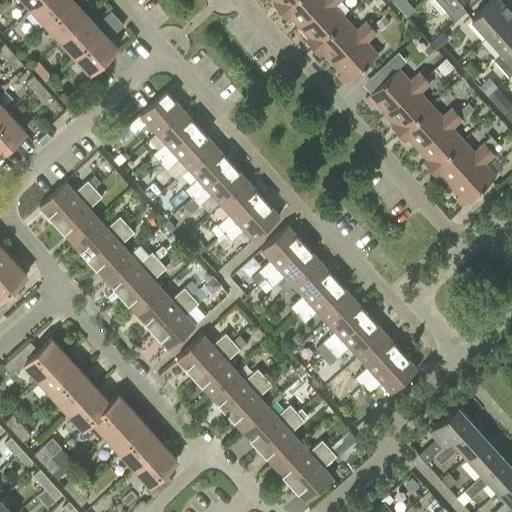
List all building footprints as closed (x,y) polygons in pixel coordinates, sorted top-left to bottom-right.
[(38,0),(30,7),(45,23),(70,0),(38,0)] [(70,0),(45,23),(59,39),(87,15),(77,3),(80,0),(70,0)] [(272,4),(279,12),(292,0),(275,0),(276,1),(272,4)] [(292,0),(279,12),(286,19),(289,16),(299,26),(327,0),(292,0)] [(338,0),(327,0),(299,26),(308,37),(305,40),(311,47),(344,17),(333,5),(338,0)] [(435,0),(454,20),(463,12),(455,3),(458,0),(435,0)] [(490,0),(470,18),(486,35),(511,11),(511,0),(507,0),(508,1),(504,5),(499,0),(490,0)] [(87,15),(59,39),(74,55),(117,17),(110,10),(102,18),(102,22),(97,26),(87,15)] [(511,11),(486,35),(501,52),(511,42),(511,11)] [(375,22),(381,29),(390,21),(384,14),(375,22)] [(123,25),(117,17),(74,55),(89,72),(116,47),(106,36),(111,32),(115,32),(123,25)] [(356,30),(344,17),(311,47),(318,55),(321,51),(331,62),(371,26),(366,21),(356,30)] [(376,31),(371,26),(331,62),(340,72),(337,76),(344,83),(377,53),(366,41),(376,31)] [(430,43),(436,49),(447,40),(441,34),(430,43)] [(494,59),(509,76),(511,73),(511,42),(501,52),(502,53),(494,59)] [(0,46),(0,53),(5,59),(12,53),(4,43),(0,46)] [(22,63),(12,53),(5,59),(14,69),(22,63)] [(445,58),(434,69),(440,76),(451,65),(445,58)] [(375,102),(384,112),(424,76),(419,71),(409,80),(398,67),(364,97),(371,105),(375,102)] [(26,81),(34,91),(42,85),(33,75),(26,81)] [(390,126),(397,133),(430,103),(419,91),(429,82),(424,76),(384,112),(394,122),(390,126)] [(51,95),(42,85),(34,91),(43,102),(51,95)] [(497,87),(488,96),(491,100),(501,91),(497,87)] [(148,120),(156,129),(183,106),(167,88),(127,123),(135,131),(148,120)] [(468,102),(456,112),(461,118),(473,108),(468,102)] [(0,122),(9,114),(0,103),(0,122)] [(441,116),(430,103),(397,133),(403,141),(407,137),(417,148),(456,112),(451,107),(441,116)] [(511,105),(503,113),(509,120),(511,117),(511,105)] [(160,159),(199,124),(183,106),(156,129),(165,139),(152,151),(160,159)] [(461,118),(456,112),(417,148),(426,158),(423,162),(429,169),(462,139),(451,127),(461,118)] [(0,152),(24,131),(9,114),(0,122),(0,152)] [(188,165),(215,142),(199,124),(160,159),(167,167),(180,156),(188,165)] [(473,151),(462,139),(429,169),(436,176),(439,173),(449,184),(496,141),(491,136),(473,151)] [(500,139),(496,141),(449,184),(458,194),(455,197),(462,205),(495,175),(484,162),(494,153),(504,144),(500,139)] [(180,205),(231,160),(215,142),(188,165),(197,175),(184,187),(186,188),(174,198),(180,205)] [(220,201),(247,178),(231,160),(180,205),(181,206),(183,205),(188,212),(199,203),(212,191),(220,201)] [(223,231),(262,196),(247,178),(220,201),(229,211),(216,223),(223,231)] [(38,205),(55,223),(94,187),(87,179),(74,191),(65,181),(38,205)] [(94,187),(55,223),(71,241),(97,217),(88,207),(101,195),(94,187)] [(279,215),(262,196),(223,231),(230,239),(243,228),(252,238),(279,215)] [(97,217),(71,241),(87,258),(126,223),(119,215),(106,227),(97,217)] [(126,223),(87,258),(103,276),(129,252),(121,243),(133,231),(126,223)] [(223,231),(216,223),(210,229),(217,236),(223,231)] [(264,277),(303,242),(287,224),(260,248),(269,258),(250,275),(257,283),(259,282),(264,277)] [(294,283),(319,260),(303,242),(264,277),(259,282),(266,290),(285,273),(294,283)] [(0,267),(11,258),(0,245),(0,267)] [(129,252),(103,276),(119,294),(158,258),(151,251),(138,262),(129,252)] [(11,258),(0,267),(0,297),(13,286),(26,274),(11,258)] [(158,258),(119,294),(135,312),(162,288),(153,279),(166,267),(158,258)] [(297,313),(335,278),(319,260),(294,283),(302,293),(290,305),(297,313)] [(219,284),(211,276),(204,283),(211,291),(219,284)] [(326,319),(352,296),(335,278),(297,313),(304,321),(317,309),(326,319)] [(151,330),(190,294),(183,286),(170,298),(162,288),(135,312),(151,330)] [(185,314),(198,302),(190,294),(151,330),(168,348),(194,324),(185,314)] [(329,349),(368,313),(352,296),(326,319),(335,329),(314,347),(321,355),(329,349)] [(358,355),(384,331),(368,313),(329,349),(336,357),(349,345),(358,355)] [(361,385),(400,349),(384,331),(358,355),(367,365),(354,376),(361,385)] [(202,333),(176,357),(193,375),(232,340),(225,332),(212,343),(202,333)] [(12,375),(24,364),(38,379),(65,354),(51,337),(37,350),(30,342),(4,365),(12,375)] [(232,340),(193,375),(209,393),(235,369),(226,360),(239,348),(232,340)] [(416,368),(400,349),(361,385),(368,393),(381,381),(390,391),(416,368)] [(65,354),(38,379),(52,395),(80,370),(65,354)] [(235,369),(209,393),(225,411),(264,376),(257,368),(244,379),(235,369)] [(80,370),(52,395),(67,411),(94,386),(80,370)] [(264,376),(225,411),(241,429),(267,405),(258,395),(271,384),(264,376)] [(91,420),(109,401),(94,386),(67,411),(82,428),(91,420)] [(109,401),(91,420),(105,435),(132,410),(117,393),(109,401)] [(267,405),(241,429),(257,447),(296,411),(289,403),(276,415),(267,405)] [(435,438),(443,447),(471,421),(457,405),(428,431),(435,438)] [(119,451),(147,426),(132,410),(105,435),(119,451)] [(296,411),(257,447),(273,464),(299,441),(290,431),(303,419),(296,411)] [(22,424),(13,414),(5,422),(14,431),(22,424)] [(440,462),(457,447),(466,456),(490,435),(479,423),(476,426),(471,421),(443,447),(434,455),(440,462)] [(22,424),(14,431),(22,441),(30,433),(22,424)] [(134,467),(161,442),(147,426),(119,451),(134,467)] [(339,438),(347,447),(356,439),(348,429),(339,438)] [(490,435),(466,456),(481,473),(502,455),(497,450),(501,446),(490,435)] [(4,442),(15,455),(22,449),(10,436),(4,442)] [(443,447),(435,438),(417,454),(425,463),(434,455),(443,447)] [(299,441),(273,464),(289,482),(328,447),(321,439),(308,450),(299,441)] [(154,496),(172,479),(164,470),(176,459),(161,442),(134,467),(149,484),(145,487),(154,496)] [(34,453),(42,463),(50,455),(42,446),(34,453)] [(335,455),(328,447),(289,482),(305,500),(332,477),(323,466),(335,455)] [(33,462),(22,449),(15,455),(26,468),(33,462)] [(51,457),(50,455),(42,463),(57,479),(73,465),(59,450),(51,457)] [(478,487),(487,479),(497,491),(511,476),(511,458),(510,457),(507,460),(502,455),(481,473),(463,490),(470,497),(479,489),(478,487)] [(33,474),(44,487),(51,481),(40,468),(33,474)] [(455,481),(448,472),(440,479),(447,487),(455,481)] [(407,493),(416,482),(406,474),(398,485),(407,493)] [(506,511),(511,507),(511,476),(497,491),(507,502),(500,508),(499,506),(492,511),(506,511)] [(63,485),(71,495),(79,489),(70,479),(63,485)] [(62,494),(51,481),(44,487),(55,500),(62,494)] [(88,498),(79,489),(71,495),(80,505),(88,498)] [(0,511),(11,511),(0,499),(0,511)] [(62,506),(67,511),(78,511),(69,501),(62,506)] [(371,511),(391,511),(382,502),(371,511)]
